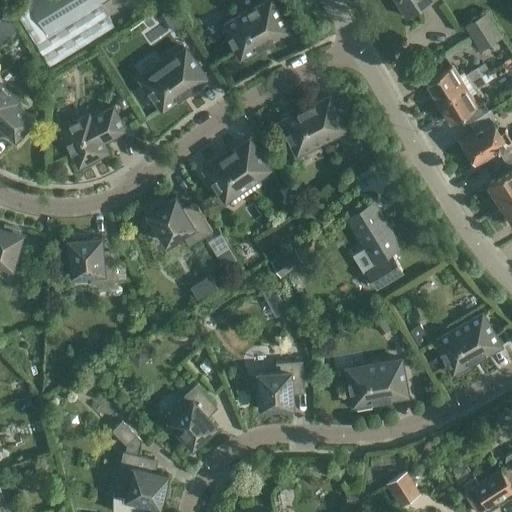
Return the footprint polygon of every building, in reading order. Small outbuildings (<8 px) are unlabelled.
[(27,0),(15,8),(36,42),(51,66),(116,27),(101,2),(104,0),(27,0)] [(265,0),(222,24),(240,57),(242,55),(244,59),(258,51),(257,48),(289,30),(272,0),(265,0)] [(399,0),(409,14),(430,0),(399,0)] [(485,12),(465,24),(474,38),(494,26),(485,12)] [(501,37),(494,26),(474,38),(481,49),(501,37)] [(140,79),(162,109),(164,108),(166,111),(180,101),(177,98),(207,77),(185,46),(140,79)] [(425,81),(438,101),(439,100),(465,83),(481,73),(476,66),(465,73),(463,71),(459,74),(452,64),(425,81)] [(439,100),(438,101),(451,122),(459,116),(464,124),(468,121),(487,109),(483,101),(478,105),(471,93),(475,90),(474,89),(493,77),(488,69),(481,74),(481,73),(465,83),(439,100)] [(0,123),(15,139),(33,120),(14,102),(17,99),(0,83),(0,123)] [(280,119),(297,153),(346,128),(329,94),(297,111),(295,107),(280,115),(282,118),(280,119)] [(60,127),(79,165),(82,163),(84,167),(98,160),(96,156),(107,150),(102,140),(125,129),(113,105),(91,116),(89,112),(60,127)] [(492,120),(461,139),(476,162),(498,149),(504,158),(511,153),(511,136),(511,138),(505,129),(500,132),(492,120)] [(204,169),(225,200),(270,168),(249,137),(219,158),(217,155),(203,164),(206,167),(204,169)] [(511,153),(491,166),(491,167),(504,159),(510,169),(489,182),(502,203),(511,196),(511,153)] [(182,232),(189,244),(212,230),(195,203),(184,210),(176,195),(165,201),(163,198),(148,207),(150,210),(148,211),(166,242),(182,232)] [(511,196),(502,203),(511,219),(511,196)] [(374,261),(377,259),(379,263),(367,270),(376,286),(402,270),(392,255),(390,256),(388,253),(400,245),(373,201),(347,216),(374,261)] [(0,261),(12,266),(22,232),(19,231),(20,227),(4,223),(3,226),(0,225),(0,261)] [(91,282),(118,280),(115,252),(102,253),(101,236),(89,237),(89,233),(72,235),(72,239),(69,239),(72,274),(90,272),(91,282)] [(280,275),(302,261),(293,246),(271,260),(280,275)] [(390,325),(381,311),(371,318),(380,332),(390,325)] [(469,362),(501,344),(482,311),(434,339),(452,371),(455,370),(457,374),(471,366),(469,362)] [(371,400),(407,394),(401,357),(346,367),(353,404),(355,403),(356,407),(372,404),(371,400)] [(291,388),(304,387),(303,359),(276,360),(276,370),(258,372),(258,375),(254,375),(255,387),(259,387),(261,406),(263,406),(264,410),(281,409),(281,405),(292,404),(291,388)] [(169,419),(192,446),(195,444),(197,447),(210,435),(207,432),(216,424),(205,411),(215,403),(196,382),(176,400),(183,407),(169,419)] [(123,450),(116,476),(130,479),(127,494),(112,493),(112,508),(111,507),(111,509),(115,510),(119,511),(126,511),(131,511),(133,511),(140,511),(147,510),(146,508),(145,509),(145,501),(160,505),(161,502),(165,503),(169,486),(165,485),(167,473),(151,469),(154,457),(138,453),(142,438),(121,418),(111,429),(127,444),(126,450),(123,450)] [(477,511),(506,493),(511,488),(511,485),(510,482),(511,480),(511,451),(506,455),(505,459),(510,467),(503,471),(501,468),(464,491),(477,511)] [(387,482),(401,503),(419,492),(405,470),(387,482)]
